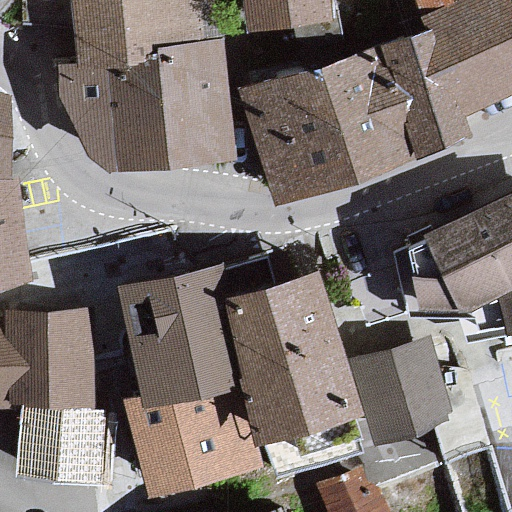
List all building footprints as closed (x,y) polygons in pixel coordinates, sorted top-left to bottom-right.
[(214,0),(68,0),(71,55),(50,56),(49,81),(83,147),(105,159),(229,147),(223,76),(214,0)] [(323,0),(243,0),(246,19),(325,12),(323,0)] [(511,87),(511,21),(502,0),(482,0),(429,18),(434,33),(381,51),(415,156),(465,134),(455,110),(511,87)] [(421,0),(425,9),(445,0),(421,0)] [(381,51),(248,93),(279,193),(415,156),(381,51)] [(511,175),(390,225),(374,259),(384,296),(472,280),(474,321),(511,317),(511,175)] [(15,177),(0,177),(0,273),(21,269),(15,177)] [(220,250),(103,279),(114,390),(133,486),(250,455),(246,434),(233,429),(213,289),(223,282),(220,250)] [(311,262),(223,282),(213,289),(233,429),(336,395),(311,262)] [(4,321),(0,320),(0,399),(16,399),(16,469),(98,469),(97,402),(90,402),(90,306),(4,306),(4,321)] [(428,332),(344,354),(359,437),(445,424),(428,332)] [(361,511),(343,467),(299,479),(303,508),(302,511),(361,511)]
